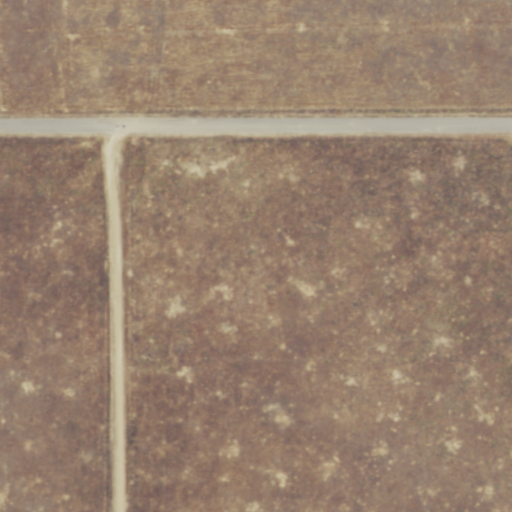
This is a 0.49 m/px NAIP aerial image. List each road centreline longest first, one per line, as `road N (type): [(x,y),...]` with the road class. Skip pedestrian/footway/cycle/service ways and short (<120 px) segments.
road 1 (tertiary): [(511,126),(0,127)]
road 2 (residential): [(111,511),(113,128)]
